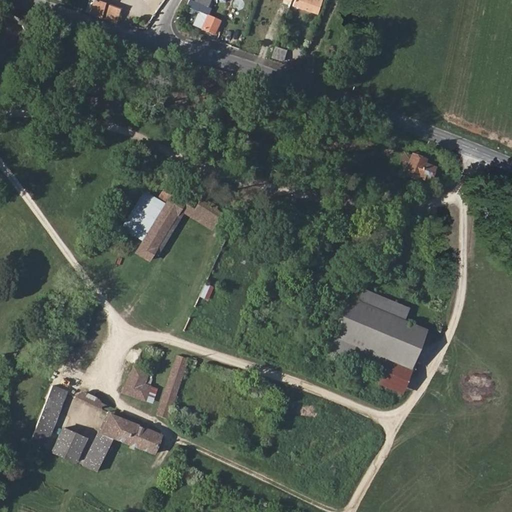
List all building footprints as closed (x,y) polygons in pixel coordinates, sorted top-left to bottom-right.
[(89,15),(117,24),(121,8),(116,6),(116,7),(95,0),(93,0),(90,13),(89,15)] [(194,1),(190,0),(187,0),(185,7),(198,12),(204,14),(207,6),(194,1)] [(294,0),(292,6),(295,7),(293,11),(303,14),(304,11),(313,13),(316,13),(320,0),(294,0)] [(204,14),(198,12),(192,24),(193,25),(191,31),(201,34),(202,30),(215,35),(221,21),(204,14)] [(275,47),(271,57),(281,60),(285,51),(275,47)] [(386,159),(392,161),(396,149),(390,147),(386,159)] [(410,157),(402,154),(398,165),(406,167),(403,176),(418,182),(420,179),(430,183),(435,170),(425,166),(426,161),(411,155),(410,157)] [(141,195),(121,229),(141,240),(134,254),(148,263),(154,255),(157,256),(182,215),(179,213),(185,204),(170,195),(168,196),(159,191),(154,202),(141,195)] [(200,201),(194,210),(189,218),(209,232),(215,222),(220,215),(215,211),(216,207),(207,201),(205,204),(200,201)] [(402,396),(427,332),(346,298),(324,348),(383,373),(377,386),(402,396)] [(155,417),(166,420),(185,366),(182,365),(183,361),(175,358),(155,417)] [(149,387),(144,385),(148,373),(132,368),(120,394),(144,402),(149,387)] [(74,397),(62,391),(51,412),(44,409),(27,442),(96,474),(112,441),(151,458),(152,455),(160,437),(100,409),(100,404),(99,399),(84,392),(78,394),(74,397)]
